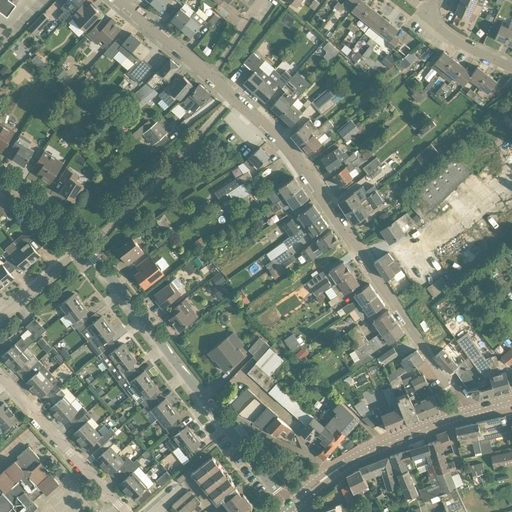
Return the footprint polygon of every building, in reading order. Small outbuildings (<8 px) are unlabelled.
[(12,0),(0,0),(0,10),(8,16),(17,4),(12,0)] [(63,22),(83,0),(67,0),(64,3),(60,7),(64,11),(58,17),(63,22)] [(174,0),(175,0),(174,0),(152,0),(150,3),(159,12),(169,0),(168,0),(174,0)] [(285,0),(296,8),(302,0),(285,0)] [(360,19),(369,8),(360,0),(356,5),(351,12),(360,19)] [(475,4),(477,0),(460,0),(460,2),(481,12),(483,7),(475,4)] [(479,16),(481,12),(460,2),(454,13),(468,20),(472,13),(479,16)] [(100,15),(90,5),(86,9),(82,5),(70,17),(84,31),(100,15)] [(180,29),(190,18),(185,14),(186,12),(181,8),(170,21),(180,29)] [(369,27),(379,15),(369,8),(360,19),(369,27)] [(190,18),(180,29),(190,38),(202,24),(210,30),(221,16),(216,13),(207,23),(194,13),(190,18)] [(286,22),(291,25),(295,18),(287,13),(284,19),(281,17),(278,22),(284,25),(286,22)] [(376,38),(388,23),(379,15),(369,27),(366,31),(376,38)] [(46,16),(30,31),(35,36),(50,20),(46,16)] [(505,45),(511,29),(511,18),(511,22),(510,22),(507,28),(501,25),(494,40),(505,45)] [(119,30),(114,25),(115,23),(111,19),(106,25),(101,20),(87,35),(97,44),(98,43),(103,48),(119,30)] [(398,31),(388,23),(376,38),(391,51),(399,41),(393,36),(398,31)] [(127,59),(140,43),(130,34),(119,48),(115,44),(114,45),(113,44),(105,52),(102,55),(105,57),(104,58),(109,63),(119,52),(127,59)] [(370,46),(369,47),(363,55),(367,58),(372,51),(373,48),(377,43),(374,41),(370,46)] [(136,66),(129,75),(138,83),(152,67),(143,59),(149,51),(140,43),(127,59),(136,66)] [(406,68),(417,58),(411,51),(400,62),(406,68)] [(443,71),(453,60),(443,52),(434,63),(443,71)] [(254,93),(268,77),(258,68),(263,63),(252,53),(243,63),(253,73),(243,84),(254,93)] [(395,60),(388,54),(380,62),(387,68),(395,60)] [(35,64),(40,59),(36,55),(31,60),(35,64)] [(167,80),(178,68),(170,60),(159,73),(157,72),(146,83),(146,84),(127,100),(137,112),(157,95),(153,89),(164,78),(167,80)] [(453,79),(462,67),(453,60),(443,71),(453,79)] [(10,73),(4,67),(0,70),(0,73),(5,78),(10,73)] [(62,79),(66,75),(59,67),(54,72),(62,79)] [(462,86),(477,68),(477,67),(471,74),(462,67),(453,79),(462,86)] [(477,86),(486,75),(477,68),(462,86),(462,87),(468,79),(477,86)] [(281,89),(288,81),(292,77),(289,75),(288,76),(284,72),(281,75),(275,70),(268,77),(254,93),(264,102),(278,86),(281,89)] [(486,75),(477,86),(487,94),(496,83),(486,75)] [(91,83),(87,77),(81,82),(86,88),(91,83)] [(161,93),(172,104),(177,99),(179,100),(192,85),(183,78),(179,83),(175,79),(161,93)] [(280,117),(291,105),(285,99),(296,88),(288,81),(281,89),(284,92),(285,92),(270,108),(280,117)] [(316,110),(337,93),(337,92),(329,82),(325,86),(327,89),(311,103),(316,110)] [(200,106),(210,95),(199,85),(189,96),(183,102),(183,101),(178,104),(187,111),(185,113),(191,117),(200,106)] [(424,98),(429,94),(424,89),(420,93),(417,90),(411,85),(408,88),(413,94),(411,96),(419,104),(424,98)] [(439,96),(443,90),(440,88),(435,94),(439,96)] [(473,92),(469,97),(482,107),(485,103),(482,101),(482,100),(476,95),(477,94),(473,92)] [(337,93),(316,110),(321,116),(341,98),(337,93)] [(291,105),(280,117),(291,127),(306,108),(302,105),(296,100),(291,105)] [(42,119),(36,112),(33,115),(39,122),(42,119)] [(137,139),(142,134),(153,125),(148,120),(132,134),(137,139)] [(317,130),(309,120),(290,136),(299,146),(317,130)] [(153,125),(142,134),(152,146),(168,133),(157,121),(153,125)] [(317,130),(299,146),(307,156),(321,144),(328,139),(324,134),(332,127),(328,121),(317,130)] [(350,121),(337,132),(342,138),(356,127),(350,121)] [(414,122),(410,125),(414,130),(418,127),(414,122)] [(420,139),(436,127),(431,122),(416,135),(420,139)] [(0,151),(1,152),(4,148),(7,147),(8,144),(8,142),(14,132),(0,123),(0,151)] [(86,132),(73,126),(70,134),(82,140),(86,132)] [(359,132),(356,127),(342,138),(346,143),(349,140),(351,142),(354,139),(352,137),(359,132)] [(24,167),(34,151),(28,147),(30,144),(18,137),(9,150),(15,154),(12,159),(24,167)] [(386,141),(383,139),(378,144),(381,147),(386,141)] [(422,164),(437,151),(430,144),(416,157),(422,164)] [(148,159),(153,154),(152,153),(152,152),(148,147),(141,152),(146,157),(148,159)] [(257,169),(269,158),(259,148),(244,163),(250,169),(254,165),(257,169)] [(357,159),(358,152),(357,151),(345,159),(338,149),(333,152),(333,151),(321,159),(330,172),(343,162),(346,167),(357,159)] [(50,184),(63,164),(44,151),(34,166),(39,170),(36,175),(50,184)] [(346,167),(332,176),(340,187),(353,177),(349,172),(365,161),(361,155),(358,152),(357,159),(346,167)] [(433,210),(471,173),(457,157),(452,152),(415,188),(419,193),(408,203),(422,219),(432,209),(433,210)] [(368,174),(377,167),(381,164),(376,157),(363,168),(368,174)] [(371,180),(381,171),(378,167),(377,167),(368,174),(367,175),(371,180)] [(74,202),(83,186),(76,182),(79,177),(66,169),(59,180),(65,184),(60,193),(74,202)] [(229,194),(246,181),(251,178),(248,172),(223,188),(224,189),(219,192),(223,198),(229,194)] [(256,192),(265,186),(258,175),(248,181),(256,192)] [(274,205),(301,188),(294,178),(277,189),(268,195),(274,205)] [(375,191),(377,190),(383,185),(381,182),(379,184),(378,183),(376,185),(376,186),(373,188),(369,181),(358,188),(362,194),(357,198),(354,192),(338,203),(345,214),(361,204),(375,191)] [(301,188),(274,205),(270,207),(274,213),(289,203),(293,209),(308,199),(301,188)] [(361,204),(345,214),(352,225),(368,214),(381,204),(385,201),(377,190),(375,191),(361,204)] [(0,216),(9,208),(4,202),(0,205),(0,216)] [(291,237),(320,215),(310,202),(293,213),(296,217),(282,226),(287,234),(274,242),(271,244),(274,248),(282,243),(291,237)] [(15,207),(9,212),(12,216),(18,210),(15,207)] [(411,221),(407,214),(380,231),(389,244),(404,233),(406,232),(402,227),(411,221)] [(418,214),(412,218),(415,223),(421,219),(418,214)] [(282,243),(287,249),(309,234),(311,237),(327,226),(320,215),(291,237),(282,243)] [(164,232),(171,228),(164,217),(157,222),(164,232)] [(308,263),(339,242),(331,231),(315,242),(320,248),(313,253),(309,247),(300,252),(308,263)] [(36,251),(45,244),(37,234),(31,240),(29,237),(21,236),(13,243),(19,250),(32,264),(40,257),(36,251)] [(160,237),(153,242),(158,248),(164,243),(160,237)] [(127,265),(143,253),(132,239),(116,251),(127,265)] [(206,245),(203,240),(196,245),(199,249),(206,245)] [(23,271),(32,264),(19,250),(13,243),(5,249),(6,250),(1,255),(6,261),(14,270),(18,266),(23,271)] [(275,266),(291,255),(287,249),(271,260),(275,266)] [(393,261),(388,253),(374,263),(385,281),(401,270),(394,260),(393,261)] [(291,255),(275,266),(269,271),(272,276),(296,259),(292,254),(291,255)] [(144,287),(162,274),(149,256),(135,266),(140,272),(135,275),(144,287)] [(197,257),(193,260),(199,268),(203,265),(197,257)] [(9,274),(14,270),(6,261),(0,266),(0,280),(5,286),(14,279),(9,274)] [(496,261),(492,264),(497,271),(501,267),(496,261)] [(182,268),(186,271),(188,268),(191,271),(194,268),(188,262),(182,268)] [(331,287),(350,273),(343,262),(324,275),(322,272),(303,285),(306,290),(314,284),(317,288),(323,285),(327,290),(331,287)] [(225,280),(220,273),(212,279),(217,286),(225,280)] [(350,273),(331,287),(337,296),(343,292),(344,294),(358,285),(350,273)] [(172,288),(169,284),(154,295),(155,296),(153,298),(161,309),(180,295),(174,287),(172,288)] [(348,314),(376,295),(368,285),(353,295),(356,300),(350,304),(349,304),(341,309),(345,315),(348,313),(348,314)] [(250,301),(241,290),(236,294),(245,305),(250,301)] [(310,306),(323,297),(320,293),(307,302),(310,306)] [(65,315),(80,303),(73,294),(58,306),(65,315)] [(376,295),(348,314),(354,323),(360,318),(361,320),(383,305),(376,295)] [(331,307),(339,302),(336,297),(328,303),(331,307)] [(179,331),(197,317),(184,300),(170,311),(174,315),(169,319),(179,331)] [(76,328),(86,321),(82,316),(87,312),(80,303),(65,315),(72,324),(70,325),(74,330),(76,328)] [(381,333),(396,323),(388,311),(372,322),(380,333),(381,332),(381,333)] [(93,337),(108,326),(101,317),(89,326),(86,321),(76,328),(80,333),(86,328),(93,337)] [(30,323),(40,335),(45,331),(34,319),(30,323)] [(22,352),(40,335),(30,323),(25,327),(32,334),(25,341),(22,338),(1,357),(8,365),(22,352)] [(368,342),(358,348),(354,351),(359,360),(350,365),(354,370),(372,359),(369,355),(387,343),(388,344),(404,334),(396,323),(381,333),(381,332),(380,333),(380,334),(368,342)] [(100,346),(98,347),(102,352),(113,344),(110,339),(115,335),(108,326),(93,337),(100,346)] [(358,348),(368,342),(357,327),(347,333),(358,348)] [(224,372),(244,357),(238,349),(242,346),(232,333),(207,353),(213,361),(214,360),(224,372)] [(511,376),(510,370),(501,359),(497,361),(495,356),(485,359),(466,333),(456,341),(460,347),(460,348),(468,358),(474,366),(485,379),(484,380),(495,394),(511,389),(511,376)] [(301,346),(293,334),(283,341),(291,353),(301,346)] [(253,355),(265,342),(260,338),(259,338),(248,351),(253,355)] [(449,373),(453,369),(468,358),(460,348),(454,340),(443,350),(435,357),(449,373)] [(265,342),(253,355),(252,357),(257,361),(270,347),(265,342)] [(51,348),(47,344),(42,348),(46,352),(51,348)] [(102,352),(98,356),(96,357),(99,362),(107,356),(114,365),(129,353),(122,344),(117,348),(113,344),(102,352)] [(383,365),(398,355),(393,348),(378,357),(383,365)] [(69,355),(64,349),(60,352),(65,359),(69,355)] [(301,361),(307,355),(301,349),(295,355),(301,361)] [(510,370),(511,376),(511,350),(510,349),(500,357),(501,359),(510,370)] [(389,383),(421,362),(423,361),(416,351),(400,361),(401,363),(392,368),(394,371),(386,377),(389,383)] [(33,356),(29,359),(22,352),(8,365),(15,372),(24,364),(29,369),(29,370),(29,369),(38,361),(33,356)] [(136,362),(129,353),(114,365),(125,378),(134,371),(131,367),(136,362)] [(469,370),(474,366),(468,358),(453,369),(467,390),(472,398),(477,400),(495,394),(484,380),(478,383),(469,370)] [(46,378),(39,371),(43,367),(38,361),(29,369),(34,375),(25,383),(32,391),(46,378)] [(258,367),(249,376),(253,380),(263,371),(258,367)] [(130,397),(136,392),(151,381),(144,372),(138,376),(134,371),(125,378),(132,388),(126,392),(130,397)] [(238,384),(244,384),(244,371),(234,371),(234,384),(237,384),(238,384)] [(258,385),(267,375),(263,371),(253,380),(258,385)] [(91,375),(85,380),(88,384),(94,379),(91,375)] [(267,375),(258,385),(263,389),(272,379),(267,375)] [(412,403),(419,419),(441,411),(434,393),(432,394),(423,376),(411,381),(410,377),(408,378),(412,387),(406,389),(412,403)] [(49,399),(60,390),(55,384),(53,386),(46,378),(32,391),(39,399),(45,394),(49,399)] [(412,387),(408,378),(402,381),(403,384),(393,389),(397,399),(400,407),(407,424),(411,423),(418,419),(419,419),(412,403),(406,389),(412,387)] [(272,379),(263,389),(267,392),(276,383),(272,379)] [(144,408),(146,406),(156,399),(152,394),(158,390),(151,381),(136,392),(143,401),(140,403),(144,408)] [(276,383),(267,392),(272,397),(281,387),(276,383)] [(105,393),(99,386),(94,391),(100,397),(105,393)] [(281,387),(272,397),(277,401),(286,392),(281,387)] [(243,392),(252,401),(256,397),(247,388),(243,392)] [(56,417),(70,404),(63,397),(65,395),(60,390),(49,399),(54,405),(49,409),(56,417)] [(228,406),(237,397),(232,392),(222,401),(228,406)] [(238,396),(247,406),(252,401),(243,392),(238,396)] [(290,397),(291,397),(286,392),(277,401),(283,406),(290,397)] [(238,396),(233,401),(243,411),(247,406),(238,396)] [(290,397),(283,406),(286,410),(295,401),(290,397)] [(157,420),(172,408),(165,399),(159,403),(156,399),(146,406),(157,420)] [(110,400),(107,404),(112,409),(116,406),(110,400)] [(243,411),(234,402),(233,401),(228,406),(239,415),(243,411)] [(286,410),(291,414),(299,405),(295,401),(286,410)] [(337,428),(345,435),(359,419),(339,402),(333,408),(331,406),(319,419),(313,415),(313,417),(324,427),(332,434),(337,428)] [(0,420),(10,411),(3,404),(0,406),(0,420)] [(77,412),(70,404),(56,417),(63,425),(69,420),(73,425),(87,412),(83,407),(77,412)] [(296,418),(304,409),(299,405),(291,414),(296,418)] [(407,424),(400,407),(393,410),(391,411),(390,408),(385,410),(386,412),(381,414),(378,408),(372,410),(373,414),(363,418),(373,427),(386,423),(389,432),(406,425),(411,423),(407,424)] [(168,433),(177,426),(173,422),(179,417),(172,408),(157,420),(168,433)] [(273,422),(277,418),(268,409),(264,413),(273,422)] [(301,423),(309,414),(304,409),(296,418),(301,423)] [(10,411),(0,420),(0,428),(3,432),(6,429),(10,433),(16,427),(13,423),(17,419),(10,411)] [(273,422),(264,413),(260,418),(269,427),(273,422)] [(324,427),(313,417),(309,414),(301,423),(306,427),(300,433),(309,441),(313,437),(315,439),(317,436),(324,427)] [(80,443),(93,430),(94,430),(87,422),(89,420),(84,415),(73,425),(78,430),(73,435),(80,443)] [(119,419),(123,423),(127,420),(122,415),(119,419)] [(480,422),(487,454),(492,453),(489,439),(509,434),(505,417),(480,422)] [(269,427),(260,418),(254,425),(264,432),(266,430),(269,427)] [(290,441),(295,435),(289,429),(277,418),(273,422),(269,427),(266,430),(276,438),(280,433),(290,441)] [(476,457),(487,454),(480,422),(477,423),(454,429),(457,440),(458,439),(459,445),(471,443),(471,442),(472,442),(476,457)] [(178,447),(193,436),(186,427),(181,431),(177,426),(168,433),(165,435),(169,440),(171,438),(178,447)] [(335,437),(332,434),(324,427),(317,436),(321,439),(319,442),(324,447),(318,455),(319,456),(326,446),(335,437)] [(100,437),(93,430),(80,443),(87,450),(96,442),(100,447),(115,433),(110,428),(100,437)] [(345,436),(345,435),(337,428),(332,434),(335,437),(326,446),(319,456),(323,460),(345,435),(345,436)] [(432,460),(444,456),(443,452),(441,448),(450,445),(446,431),(435,435),(437,441),(428,444),(432,454),(430,454),(432,460)] [(117,435),(115,433),(100,447),(105,452),(96,460),(103,467),(116,454),(121,450),(111,440),(117,435)] [(193,436),(178,447),(189,461),(199,454),(195,449),(200,445),(193,436)] [(433,463),(432,460),(430,454),(432,454),(428,444),(409,450),(412,459),(414,465),(425,461),(427,465),(433,463)] [(39,463),(37,461),(39,459),(28,447),(16,458),(18,459),(15,462),(15,461),(0,474),(0,511),(32,511),(38,507),(32,501),(42,492),(46,496),(59,484),(40,463),(39,463)] [(146,459),(150,455),(146,450),(142,455),(146,459)] [(409,450),(390,457),(397,475),(414,468),(411,460),(412,459),(409,450)] [(494,469),(511,465),(511,452),(511,451),(491,456),(494,469)] [(124,462),(116,454),(103,467),(110,475),(119,467),(124,472),(133,463),(129,458),(124,462)] [(449,470),(451,476),(457,474),(452,461),(447,463),(444,456),(432,460),(433,463),(427,465),(426,465),(430,477),(449,470)] [(250,511),(252,506),(242,494),(241,483),(235,487),(212,457),(193,472),(194,473),(217,502),(222,498),(232,511),(250,511)] [(359,470),(364,481),(381,474),(386,492),(397,488),(393,472),(388,458),(358,469),(359,470)] [(141,464),(137,459),(124,472),(128,476),(119,485),(126,493),(140,480),(133,472),(141,464)] [(474,488),(483,486),(489,485),(484,474),(481,463),(469,467),(471,477),(474,488)] [(165,473),(159,465),(150,473),(156,480),(165,473)] [(177,481),(179,484),(180,484),(194,473),(193,472),(191,469),(190,469),(189,469),(177,479),(177,481)] [(364,481),(359,470),(346,477),(354,500),(363,495),(360,490),(367,486),(364,481)] [(431,485),(418,490),(423,502),(430,499),(440,495),(455,489),(455,488),(456,488),(451,476),(449,470),(430,477),(428,477),(431,485)] [(161,486),(171,477),(167,471),(156,481),(161,486)] [(408,471),(397,475),(406,499),(418,495),(408,471)] [(147,487),(140,480),(126,493),(133,500),(147,487)] [(384,496),(379,488),(371,493),(376,502),(384,496)] [(466,511),(465,508),(455,489),(440,495),(445,511),(466,511)] [(174,511),(192,495),(190,491),(188,491),(172,506),(172,508),(174,511)] [(191,511),(196,508),(199,505),(200,503),(194,497),(190,501),(177,511),(191,511)] [(318,511),(348,511),(356,509),(354,503),(341,508),(340,504),(318,511)]
